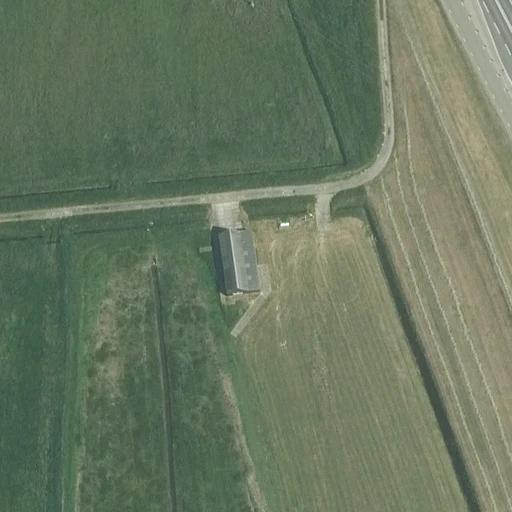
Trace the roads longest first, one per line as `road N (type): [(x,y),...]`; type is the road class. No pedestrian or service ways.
road 1 (unclassified): [(380,0),(387,138),(377,166),(361,177),(0,217)]
road 2 (unclassified): [(511,118),(451,0)]
